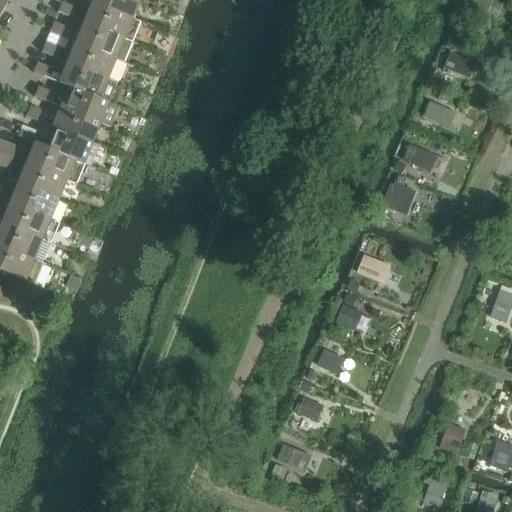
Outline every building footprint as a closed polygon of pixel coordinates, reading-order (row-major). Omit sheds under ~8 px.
[(82,0),(92,4),(93,4),(133,21),(134,19),(141,1),(138,0),(82,0)] [(476,0),(472,8),(497,20),(504,4),(495,0),(476,0)] [(93,4),(92,4),(90,11),(78,6),(73,8),(62,4),(59,13),(58,12),(57,13),(84,24),(132,44),(141,22),(134,19),(133,21),(93,4)] [(49,33),(61,38),(65,28),(54,24),(51,33),(49,32),(49,33)] [(76,44),(116,61),(117,59),(124,62),(132,44),(84,24),(82,30),(77,29),(72,31),(68,40),(76,43),(76,44)] [(42,53),(42,54),(53,58),(57,48),(46,44),(42,53)] [(116,61),(76,44),(68,64),(108,81),(108,80),(116,61)] [(470,90),(482,63),(452,50),(440,77),(470,90)] [(33,74),(45,78),(49,69),(38,64),(34,73),(33,73),(33,74)] [(69,88),(69,89),(100,100),(110,104),(118,84),(108,80),(108,81),(68,64),(59,85),(69,88)] [(34,98),(46,102),(50,93),(39,88),(35,97),(34,97),(34,98)] [(100,100),(69,89),(66,95),(64,94),(58,96),(55,105),(61,108),(101,125),(101,124),(111,128),(119,108),(110,104),(100,100)] [(432,100),(424,116),(449,129),(458,112),(432,100)] [(24,117),(37,122),(41,113),(31,108),(26,117),(25,116),(24,117)] [(52,128),(93,145),(101,125),(61,108),(58,114),(50,111),(44,124),(53,128),(52,128)] [(17,137),(29,142),(33,132),(22,128),(19,137),(18,137),(17,137)] [(52,128),(45,148),(75,162),(85,166),(93,145),(52,128)] [(0,153),(16,160),(20,149),(0,140),(0,153)] [(27,165),(67,182),(75,162),(45,148),(35,144),(27,165)] [(410,144),(403,160),(431,172),(438,155),(410,144)] [(16,160),(0,153),(0,166),(11,171),(16,160)] [(27,165),(19,185),(59,201),(67,182),(27,165)] [(389,204),(407,212),(418,185),(400,178),(389,204)] [(0,200),(51,221),(59,201),(19,185),(9,180),(5,189),(4,189),(0,200)] [(60,225),(51,221),(0,200),(0,210),(2,211),(0,217),(0,224),(2,225),(51,245),(60,225)] [(51,245),(2,225),(0,230),(0,246),(35,261),(35,260),(43,264),(51,245)] [(35,261),(0,246),(0,271),(26,282),(35,261)] [(386,284),(394,266),(365,254),(358,272),(386,284)] [(511,288),(500,286),(492,318),(511,323),(511,317),(511,288)] [(358,331),(365,311),(343,304),(337,324),(358,331)] [(341,374),(345,355),(325,350),(320,369),(341,374)] [(319,421),(326,405),(305,397),(298,413),(319,421)] [(440,448),(460,455),(469,429),(449,422),(440,448)] [(272,477),(299,487),(312,454),(285,444),(272,477)] [(441,509),(449,483),(429,477),(421,503),(441,509)] [(481,492),(478,511),(494,511),(497,494),(481,492)]
